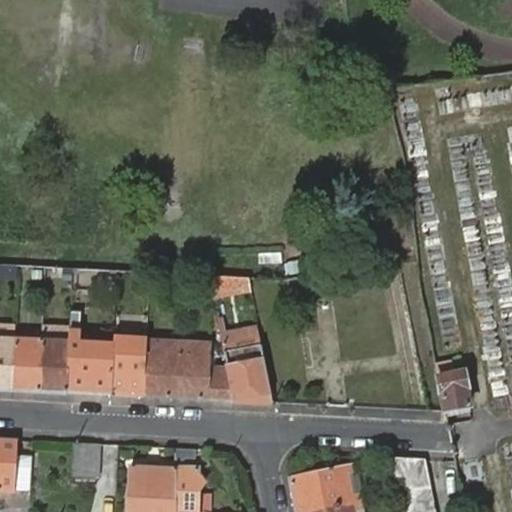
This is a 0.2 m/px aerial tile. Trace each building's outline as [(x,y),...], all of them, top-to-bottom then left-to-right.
[(248,287),(246,278),(226,277),(206,276),(210,296),(248,287)] [(233,400),(270,402),(254,328),(219,335),(226,369),(233,400)] [(80,332),(69,332),(69,341),(66,392),(112,394),(114,344),(80,343),(80,332)] [(142,396),(145,340),(141,340),(141,338),(114,336),(114,344),(112,394),(142,396)] [(175,397),(178,343),(158,342),(158,337),(145,337),(145,340),(142,396),(175,397)] [(0,389),(11,390),(13,339),(0,338),(0,389)] [(38,391),(40,340),(13,339),(11,390),(38,391)] [(190,340),(178,339),(178,343),(175,397),(208,399),(209,369),(210,345),(190,344),(190,340)] [(69,341),(40,340),(38,391),(66,392),(69,341)] [(469,366),(436,371),(443,411),(473,407),(470,391),(474,390),(469,366)] [(209,369),(208,399),(233,400),(226,369),(209,369)] [(16,442),(0,441),(0,489),(13,490),(16,442)] [(97,446),(70,445),(68,477),(94,478),(97,446)] [(434,511),(425,461),(387,459),(397,511),(434,511)] [(289,478),(295,511),(354,511),(354,509),(362,507),(359,489),(351,490),(348,474),(356,472),(353,465),(289,478)] [(173,511),(173,470),(130,468),(128,511),(173,511)] [(197,511),(198,471),(173,470),(173,511),(197,511)] [(28,511),(29,499),(13,498),(12,511),(28,511)]
